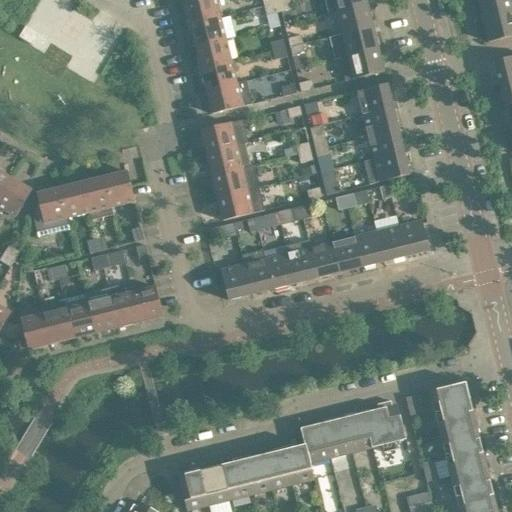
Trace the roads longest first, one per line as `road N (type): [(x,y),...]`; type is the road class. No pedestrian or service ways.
road 1 (residential): [(484,261),(237,324),(197,322),(155,156),(173,129),(147,26),(100,0)]
road 2 (residential): [(102,511),(129,467),(280,427),(299,410),(508,362)]
road 3 (tertiary): [(484,261),(420,0)]
